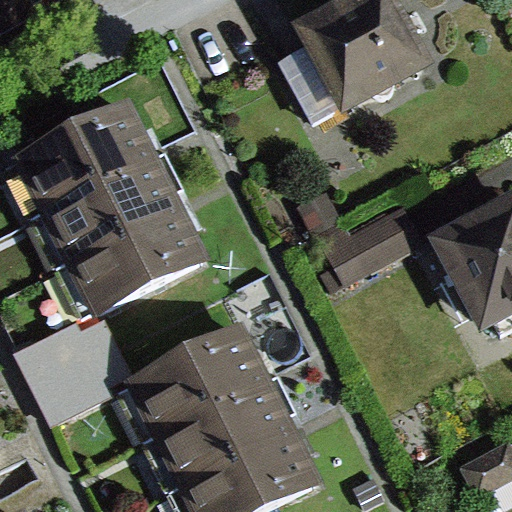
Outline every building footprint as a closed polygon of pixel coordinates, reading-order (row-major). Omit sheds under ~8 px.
[(0,0),(0,37),(67,0),(0,0)] [(307,53),(282,67),(315,125),(339,111),(344,120),(432,70),(391,0),(348,0),(294,31),(307,53)] [(10,165),(37,218),(155,158),(128,105),(10,165)] [(37,218),(62,270),(182,210),(155,158),(37,218)] [(318,241),(347,293),(426,250),(404,209),(353,236),(330,193),(295,212),(313,244),(318,241)] [(511,197),(427,243),(482,343),(511,327),(511,197)] [(212,268),(182,210),(62,270),(92,328),(212,268)] [(78,327),(16,357),(53,432),(127,396),(123,388),(134,383),(106,324),(82,336),(78,327)] [(127,396),(151,445),(271,386),(242,329),(134,383),(123,388),(127,396)] [(151,445),(177,496),(296,437),(271,386),(151,445)] [(280,511),(322,491),(296,437),(177,496),(184,511),(280,511)] [(476,502),(511,484),(511,448),(511,446),(461,471),(476,502)]
